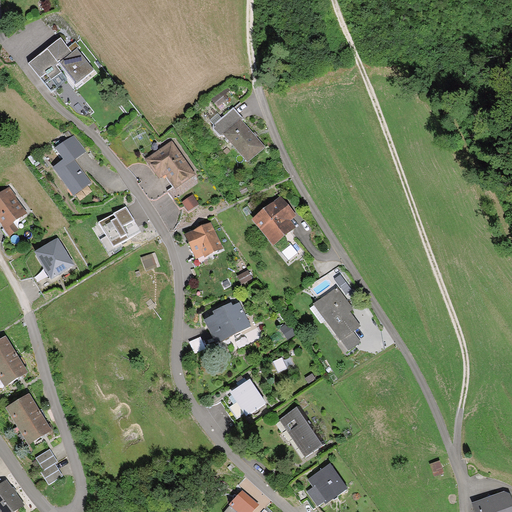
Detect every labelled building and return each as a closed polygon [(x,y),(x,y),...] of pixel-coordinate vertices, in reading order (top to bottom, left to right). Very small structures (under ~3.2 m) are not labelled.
[(61,39),(29,65),(40,79),(41,78),(52,91),(67,79),(73,87),(94,70),(78,49),(73,53),(71,51),(61,39)] [(221,94),(212,101),(218,108),(227,101),(221,94)] [(249,163),(266,147),(255,135),(243,121),(244,120),(234,108),(214,125),(214,130),(220,137),(225,137),(249,163)] [(64,160),(53,168),(73,195),(91,182),(75,160),(87,152),(75,135),(56,149),(64,160)] [(196,175),(173,141),(146,160),(160,180),(166,176),(175,190),(196,175)] [(10,188),(0,194),(0,223),(2,226),(2,227),(5,230),(14,223),(28,213),(16,198),(17,197),(10,188)] [(193,196),(183,203),(189,212),(199,205),(193,196)] [(282,197),(252,220),(273,246),(297,228),(292,221),(297,217),(282,197)] [(141,231),(126,207),(99,223),(114,247),(141,231)] [(19,230),(14,223),(5,230),(10,236),(19,230)] [(223,248),(211,223),(200,228),(184,235),(195,259),(204,255),(204,257),(223,248)] [(67,252),(59,239),(35,254),(50,279),(74,265),(67,252)] [(155,253),(141,258),(146,271),(160,266),(155,253)] [(338,287),(314,305),(341,341),(354,332),(361,326),(351,312),(355,310),(338,287)] [(215,316),(204,321),(215,343),(251,326),(239,304),(232,307),(231,304),(213,313),(215,316)] [(361,342),(354,332),(341,341),(348,351),(361,342)] [(28,373),(5,338),(0,340),(0,377),(6,387),(22,377),(28,373)] [(204,339),(191,343),(195,354),(207,351),(204,339)] [(279,363),(272,366),(277,376),(284,372),(279,363)] [(312,374),(306,379),(310,384),(316,380),(312,374)] [(266,404),(250,381),(244,385),(230,395),(246,418),(266,404)] [(48,425),(29,395),(23,399),(6,409),(29,446),(46,436),(55,431),(50,423),(48,425)] [(323,446),(297,408),(280,420),(305,459),(323,446)] [(50,450),(36,459),(44,471),(54,464),(57,462),(50,450)] [(440,461),(430,465),(435,477),(444,473),(440,461)] [(63,476),(54,464),(44,471),(41,472),(49,485),(63,476)] [(330,465),(309,480),(314,487),(307,492),(319,508),(324,505),(325,506),(339,497),(348,490),(330,465)] [(15,493),(7,481),(3,483),(0,485),(0,511),(14,511),(24,505),(15,493)] [(267,511),(243,491),(230,506),(237,511),(267,511)] [(488,498),(472,504),(475,511),(511,511),(511,497),(511,495),(505,492),(488,498)]
